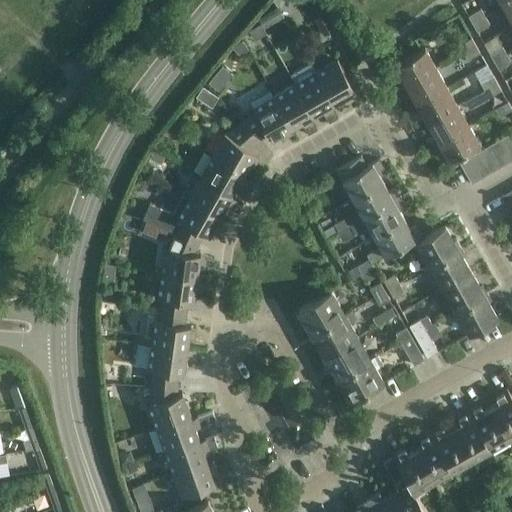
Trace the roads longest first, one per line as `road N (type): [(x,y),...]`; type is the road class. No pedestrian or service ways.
road 1 (secondary): [(61,331),(72,254),(96,182),(148,90),(216,0)]
road 2 (residential): [(222,358),(229,242),(283,155),(367,116)]
road 3 (residential): [(367,116),(428,223),(468,202),(511,282)]
road 4 (residential): [(343,441),(511,344)]
road 5 (residential): [(343,441),(276,333),(222,358)]
road 6 (secondary): [(99,511),(62,390),(61,331)]
road 7 (residential): [(259,511),(222,358)]
road 8 (unclassified): [(68,93),(147,0)]
